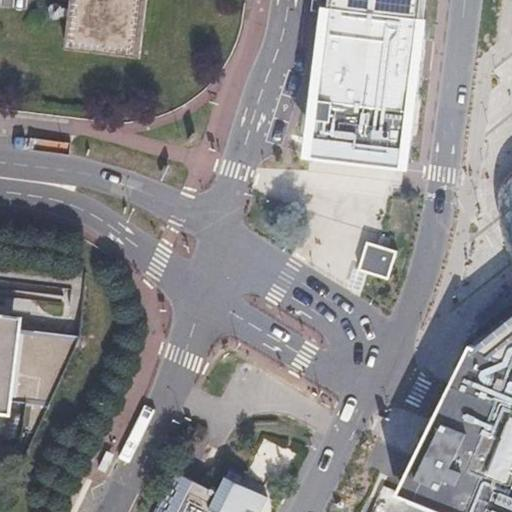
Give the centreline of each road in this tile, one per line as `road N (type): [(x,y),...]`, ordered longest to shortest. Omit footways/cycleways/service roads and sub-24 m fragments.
road 1 (unclassified): [(374,370),(401,330),(431,249),(463,0)]
road 2 (unclassified): [(279,0),(214,234)]
road 3 (unclassified): [(200,296),(181,361),(107,511)]
road 4 (unclassified): [(1,179),(79,210),(200,296)]
road 5 (unclassified): [(214,234),(109,182),(52,174),(1,179)]
road 6 (unclassified): [(374,370),(348,323),(214,234)]
road 7 (unclassified): [(200,296),(318,367),(374,370)]
road 8 (unclassified): [(304,511),(374,370)]
